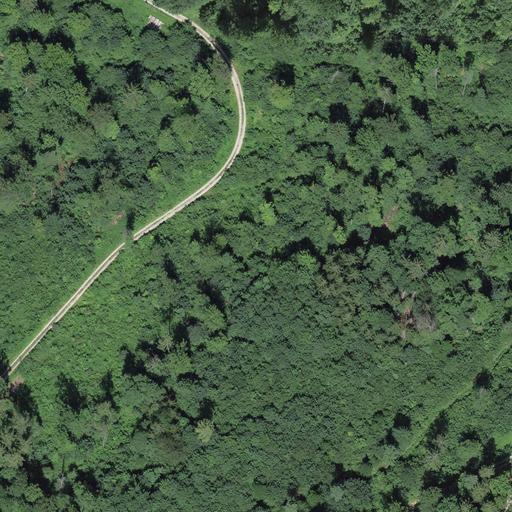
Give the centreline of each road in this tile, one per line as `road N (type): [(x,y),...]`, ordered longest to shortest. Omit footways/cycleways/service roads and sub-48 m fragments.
road 1 (track): [(185,21),(237,75),(243,122),(234,160),(122,247),(0,381)]
road 2 (track): [(511,461),(401,511)]
